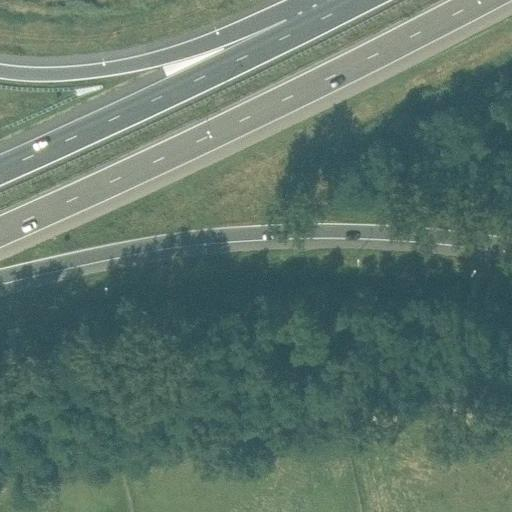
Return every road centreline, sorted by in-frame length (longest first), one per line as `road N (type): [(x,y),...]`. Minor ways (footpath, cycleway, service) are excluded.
road 1 (motorway): [(0,230),(482,0)]
road 2 (motorway): [(0,278),(184,241),(291,230),(511,246)]
road 3 (motorway): [(312,24),(0,171)]
road 4 (motorway): [(312,24),(126,68),(0,71)]
